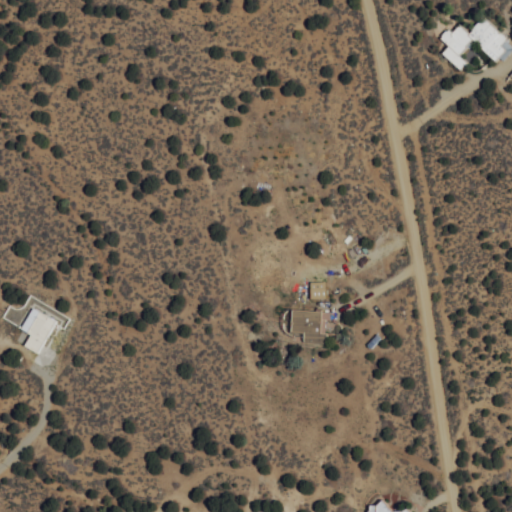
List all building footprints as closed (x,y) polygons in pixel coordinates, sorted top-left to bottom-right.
[(496,61),(511,43),(481,16),(468,32),(457,23),(450,31),(445,27),(438,36),(447,44),(439,52),(459,69),(466,61),(458,54),(470,39),(496,61)] [(309,298),(324,297),(324,280),(309,280),(309,298)] [(22,345),(37,353),(56,320),(31,306),(19,328),(28,333),(22,345)] [(289,331),(302,331),(302,342),(325,342),(326,310),(290,309),(289,331)] [(371,507),(377,511),(410,511),(403,506),(397,511),(396,511),(380,497),(371,507)]
